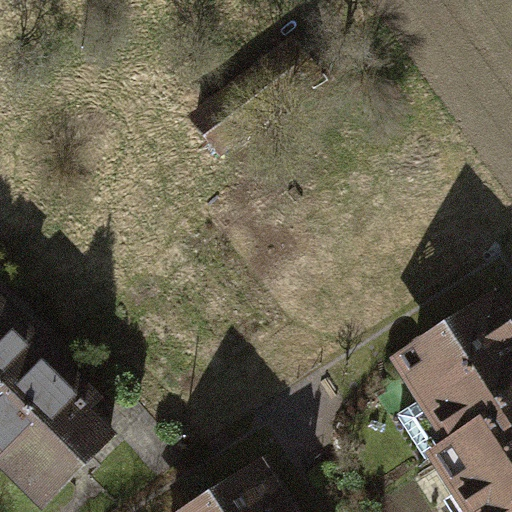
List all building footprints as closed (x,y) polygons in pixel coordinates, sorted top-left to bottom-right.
[(316,12),(183,120),(218,162),(351,54),(316,12)] [(216,237),(281,185),(267,168),(202,221),(216,237)] [(511,511),(511,286),(394,359),(445,442),(425,455),(460,511),(511,511)] [(0,465),(44,509),(130,422),(0,292),(0,465)] [(309,511),(274,457),(187,511),(309,511)]
